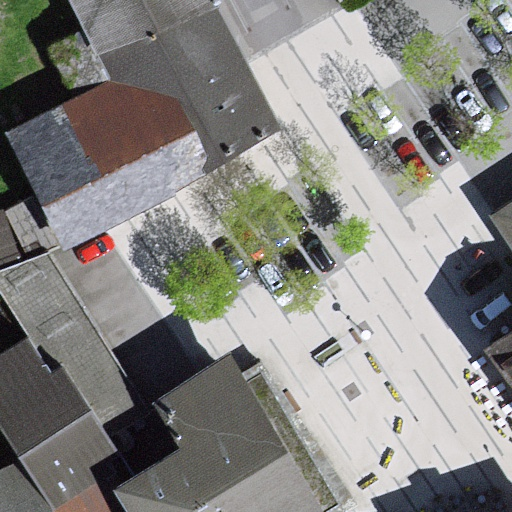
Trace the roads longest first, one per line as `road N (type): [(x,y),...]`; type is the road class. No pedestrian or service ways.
road 1 (residential): [(279,52),(410,263)]
road 2 (residential): [(410,263),(442,470)]
road 3 (residential): [(410,263),(511,149)]
